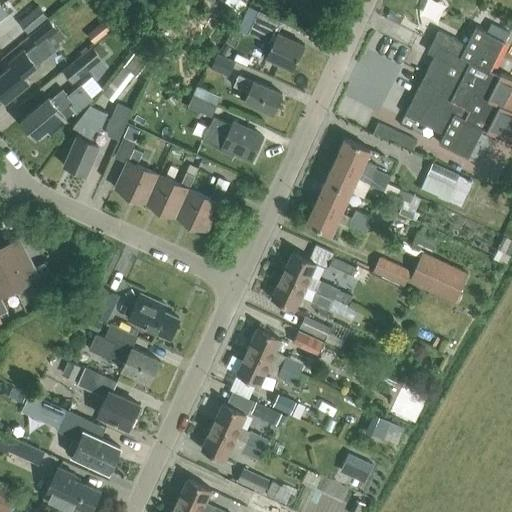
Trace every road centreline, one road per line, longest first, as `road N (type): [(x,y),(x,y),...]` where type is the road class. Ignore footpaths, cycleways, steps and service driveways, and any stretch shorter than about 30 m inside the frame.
road 1 (unclassified): [(238,285),(374,0)]
road 2 (unclassified): [(144,511),(238,285)]
road 3 (unclassified): [(26,186),(238,285)]
